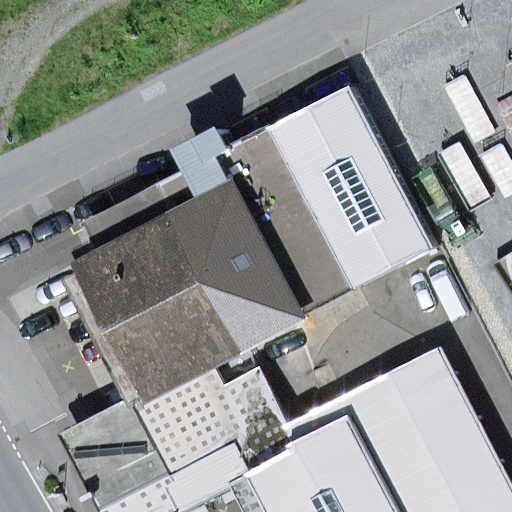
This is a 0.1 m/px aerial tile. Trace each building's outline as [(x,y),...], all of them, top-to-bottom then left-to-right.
[(357,88),(277,130),(349,267),(348,268),(360,291),(441,248),(357,88)] [(349,267),(277,130),(94,225),(112,261),(96,269),(160,393),(215,365),(250,347),(238,325),(348,268),(349,267)] [(238,325),(250,347),(360,291),(349,267),(238,325)] [(511,511),(511,476),(447,350),(293,429),(302,447),(358,418),(406,511),(511,511)] [(215,365),(160,393),(143,401),(142,399),(128,407),(122,410),(141,446),(145,443),(179,511),(186,511),(256,477),(305,452),(302,447),(293,429),(262,372),(228,390),(215,365)] [(125,401),(59,435),(99,511),(179,511),(145,443),(141,446),(122,410),(128,407),(125,401)] [(406,511),(358,418),(302,447),(305,452),(256,477),(274,511),(406,511)]
